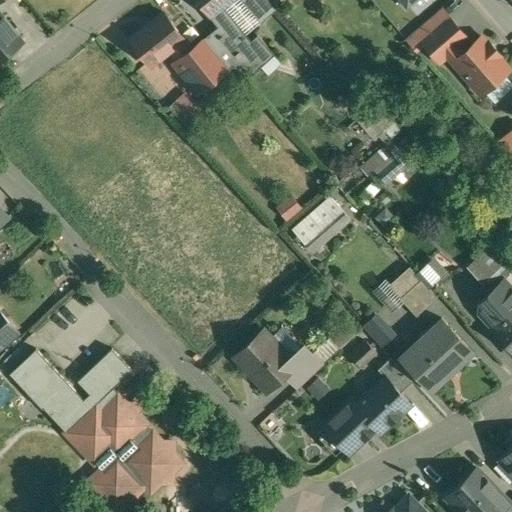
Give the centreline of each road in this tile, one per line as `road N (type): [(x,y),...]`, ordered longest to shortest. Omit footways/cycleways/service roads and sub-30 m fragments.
road 1 (residential): [(309,499),(0,161)]
road 2 (residential): [(309,499),(511,394)]
road 3 (residential): [(118,0),(0,96)]
